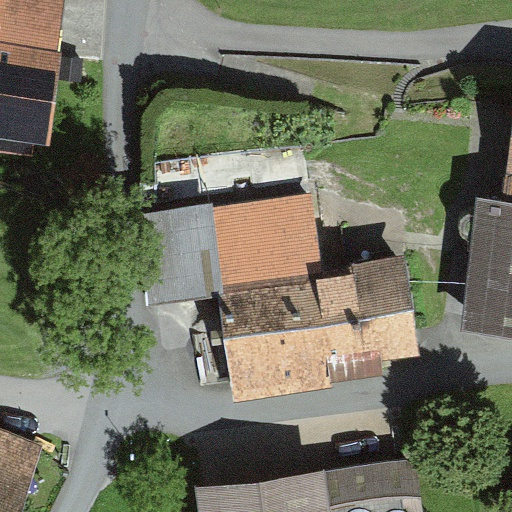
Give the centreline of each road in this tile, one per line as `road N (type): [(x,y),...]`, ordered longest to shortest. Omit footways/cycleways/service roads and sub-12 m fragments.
road 1 (residential): [(142,0),(124,114),(118,422),(74,511)]
road 2 (track): [(118,422),(0,393)]
